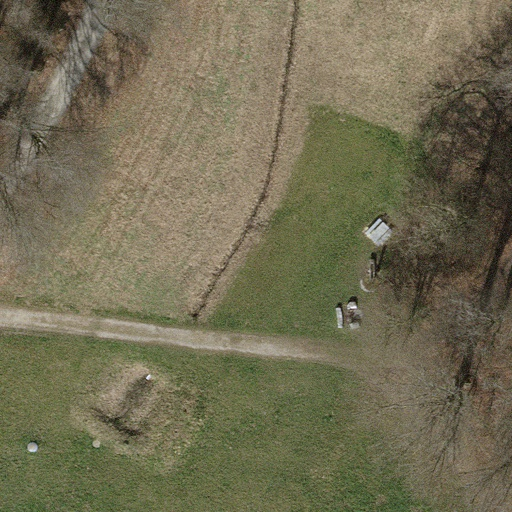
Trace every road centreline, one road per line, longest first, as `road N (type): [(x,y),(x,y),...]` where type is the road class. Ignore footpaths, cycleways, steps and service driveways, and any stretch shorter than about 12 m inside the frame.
road 1 (track): [(0,316),(312,354)]
road 2 (track): [(511,272),(416,351),(312,354)]
road 3 (track): [(106,0),(56,103),(0,186)]
road 4 (track): [(511,498),(416,351)]
